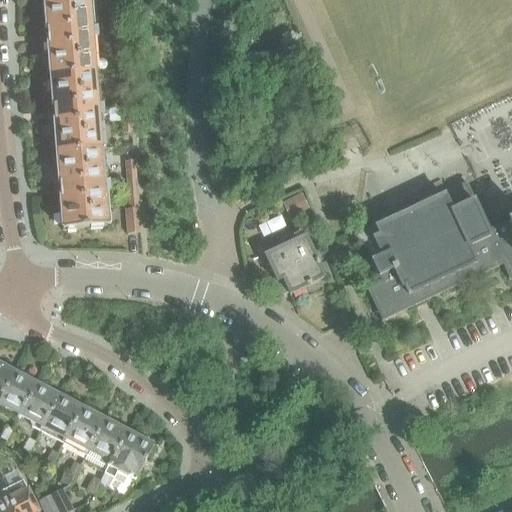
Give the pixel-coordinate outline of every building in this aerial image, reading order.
[(91,45),(115,43),(114,34),(96,36),(96,30),(90,31),(87,0),(53,0),(43,1),(44,6),(42,6),(43,18),(44,18),(48,62),(47,62),(47,74),(49,74),(49,78),(93,75),(91,45)] [(122,10),(122,9),(112,10),(113,18),(123,17),(122,10)] [(123,25),(123,17),(113,18),(113,26),(123,25)] [(124,33),(123,25),(113,26),(114,34),(124,33)] [(125,41),(124,33),(114,34),(115,42),(125,41)] [(125,49),(125,41),(115,42),(115,43),(115,50),(125,49)] [(126,57),(125,49),(115,50),(116,58),(126,57)] [(103,117),(103,116),(103,112),(108,112),(108,111),(108,108),(102,108),(102,107),(96,108),(93,75),(49,78),(51,94),(49,94),(50,106),(52,106),(54,138),(53,138),(54,150),(55,150),(56,155),(100,151),(97,117),(103,117)] [(129,94),(128,86),(119,87),(119,95),(129,94)] [(130,102),(129,94),(119,95),(120,102),(130,102)] [(130,110),(130,102),(120,102),(120,110),(121,110),(130,110)] [(120,110),(108,111),(108,112),(108,116),(108,118),(121,117),(121,110),(120,110)] [(131,118),(130,110),(121,110),(121,117),(121,118),(131,118)] [(132,125),(131,118),(121,118),(122,126),(132,125)] [(132,133),(132,125),(122,126),(123,134),(132,133)] [(109,193),(109,188),(108,184),(102,184),(100,151),(56,155),(56,159),(54,159),(55,171),(57,171),(59,193),(60,215),(59,215),(60,227),(61,227),(62,232),(89,230),(89,231),(101,230),(101,229),(106,228),(104,209),(103,194),(109,193)] [(135,170),(135,162),(125,163),(126,171),(135,170)] [(136,178),(135,170),(126,171),(127,179),(136,178)] [(137,186),(136,178),(127,179),(127,187),(137,186)] [(511,215),(508,218),(508,219),(505,220),(506,223),(486,232),(473,205),(475,204),(466,185),(439,197),(440,198),(378,227),(377,226),(356,236),(368,260),(369,259),(371,263),(369,264),(376,280),(379,279),(380,282),(365,289),(376,312),(387,307),(392,318),(413,308),(415,310),(431,302),(430,300),(502,266),(508,280),(507,280),(508,282),(511,280),(511,215)] [(137,194),(137,186),(127,187),(128,195),(137,194)] [(138,202),(137,194),(128,195),(128,203),(138,202)] [(139,210),(138,202),(128,203),(129,210),(139,210)] [(141,234),(139,210),(129,210),(124,211),(126,235),(141,234)] [(318,268),(317,264),(318,263),(315,256),(314,257),(314,256),(313,257),(305,238),(303,239),(301,234),(302,233),(301,232),(289,238),(290,240),(291,239),(293,243),(264,257),(263,255),(263,256),(272,276),(271,276),(280,295),(286,292),(288,297),(307,288),(311,286),(311,285),(323,279),(318,268)] [(0,399),(14,374),(4,369),(5,368),(4,365),(0,362),(0,399)] [(19,418),(36,386),(27,381),(27,380),(27,376),(19,372),(16,374),(15,375),(14,374),(0,399),(0,408),(10,414),(8,417),(17,422),(19,418)] [(41,431),(59,398),(49,393),(50,392),(49,388),(42,384),(38,386),(38,387),(36,386),(19,418),(32,425),(30,428),(40,434),(41,431)] [(66,443),(84,409),(83,410),(72,405),(72,404),(72,400),(64,396),(61,398),(60,399),(59,398),(41,431),(56,438),(55,441),(64,446),(66,443)] [(87,454),(105,422),(94,416),(95,416),(94,412),(87,408),(84,409),(66,443),(78,450),(77,453),(85,458),(87,454)] [(108,469),(127,434),(117,428),(117,424),(109,420),(106,421),(106,422),(105,422),(87,454),(101,462),(99,465),(108,469)] [(0,439),(7,442),(12,432),(4,428),(0,437),(0,439)] [(134,482),(148,456),(153,447),(147,444),(148,443),(147,440),(140,436),(136,437),(136,438),(127,434),(108,469),(99,484),(93,495),(99,498),(105,487),(109,489),(117,474),(126,479),(127,478),(134,482)] [(29,454),(35,443),(29,440),(23,451),(29,454)] [(52,466),(58,455),(51,452),(45,463),(52,466)] [(18,511),(33,505),(12,463),(0,455),(0,465),(4,468),(5,467),(14,486),(0,493),(0,511),(18,511)] [(75,478),(80,467),(73,463),(67,474),(63,472),(59,483),(68,487),(73,477),(75,478)] [(93,495),(99,484),(94,481),(87,492),(93,495)] [(71,511),(62,492),(50,497),(57,511),(71,511)] [(57,511),(50,497),(38,503),(42,511),(57,511)]
